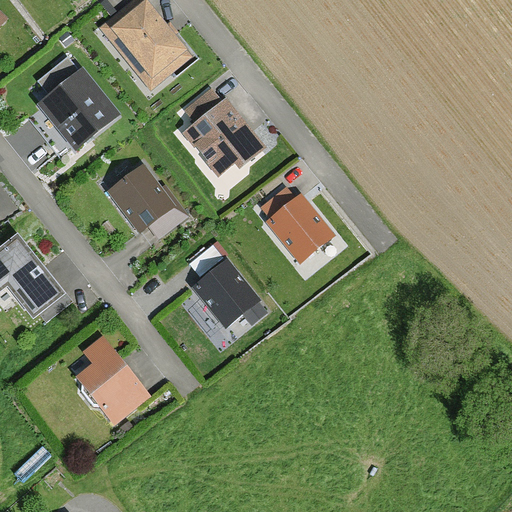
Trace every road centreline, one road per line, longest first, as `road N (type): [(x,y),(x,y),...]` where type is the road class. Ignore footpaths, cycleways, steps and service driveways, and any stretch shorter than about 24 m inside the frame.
road 1 (residential): [(188,0),(384,241)]
road 2 (residential): [(0,150),(189,391)]
